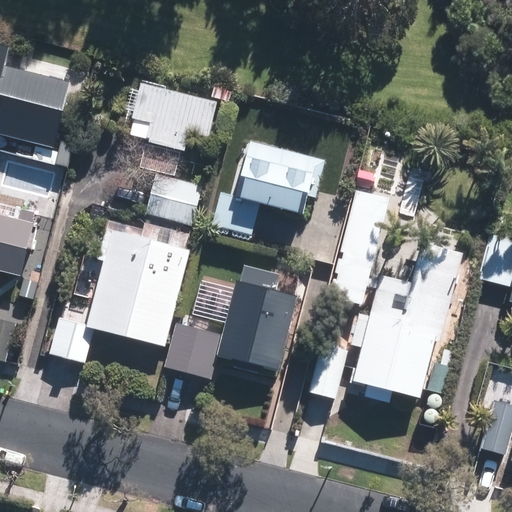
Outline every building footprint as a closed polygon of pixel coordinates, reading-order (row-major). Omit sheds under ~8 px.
[(57,76),(0,61),(0,92),(61,108),(64,97),(52,94),(57,76)] [(205,135),(214,99),(136,79),(127,116),(145,120),(141,136),(182,146),(185,130),(205,135)] [(0,133),(52,147),(61,108),(0,92),(0,133)] [(212,223),(253,233),(261,201),(303,212),(308,193),(315,195),(325,159),(249,139),(235,193),(221,189),(212,223)] [(177,149),(142,140),(136,164),(172,173),(177,149)] [(200,183),(152,171),(142,211),(190,223),(200,183)] [(358,302),(385,195),(354,188),(351,187),(328,286),(329,286),(339,288),(337,297),(358,302)] [(32,246),(38,223),(34,222),(34,220),(0,211),(0,271),(19,276),(27,245),(32,246)] [(163,344),(188,248),(107,227),(83,322),(56,315),(47,352),(83,361),(92,326),(163,344)] [(511,234),(489,229),(478,276),(510,284),(507,299),(511,300),(511,234)] [(375,272),(349,377),(416,394),(430,337),(436,339),(458,250),(416,240),(406,280),(375,272)] [(275,290),(278,276),(243,268),(239,281),(236,281),(222,336),(174,324),(164,364),(163,368),(210,379),(216,356),(276,371),(295,295),(275,290)] [(35,299),(39,282),(24,279),(20,296),(35,299)] [(0,316),(0,357),(5,359),(15,321),(0,316)] [(334,396),(346,347),(317,341),(306,389),(334,396)] [(441,346),(437,362),(450,365),(454,349),(441,346)] [(444,391),(450,365),(437,362),(431,361),(424,386),(444,391)] [(481,447),(504,453),(511,423),(511,407),(493,403),(481,447)]
